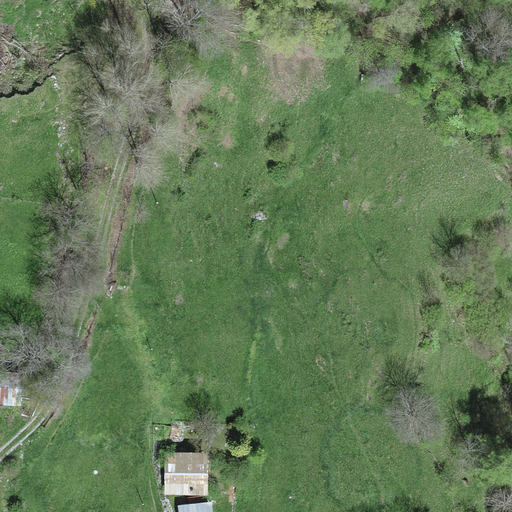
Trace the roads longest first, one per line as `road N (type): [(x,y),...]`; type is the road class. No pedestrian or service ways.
road 1 (track): [(145,0),(102,254)]
road 2 (track): [(0,453),(47,406),(86,311),(111,288)]
